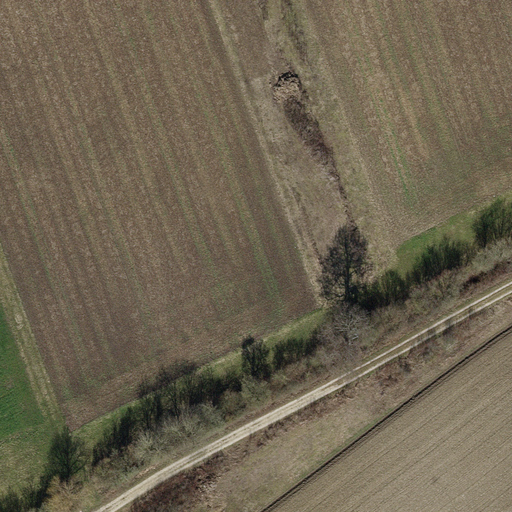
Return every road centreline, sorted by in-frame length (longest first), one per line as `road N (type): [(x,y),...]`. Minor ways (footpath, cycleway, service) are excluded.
road 1 (track): [(511,288),(179,459),(103,511)]
road 2 (track): [(0,267),(92,511)]
